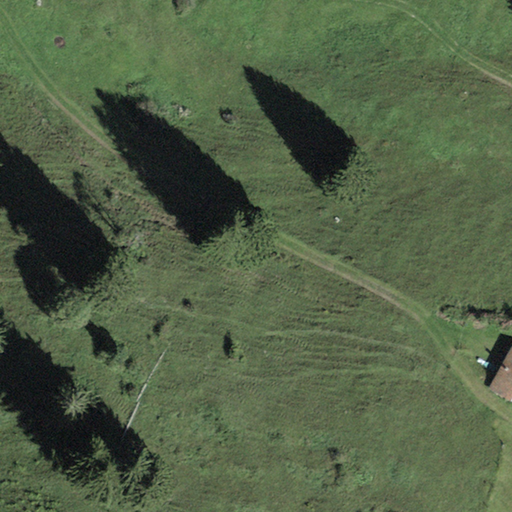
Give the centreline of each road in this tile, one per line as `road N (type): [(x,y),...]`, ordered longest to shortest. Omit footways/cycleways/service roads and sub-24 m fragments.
road 1 (track): [(457,341),(140,163),(0,29)]
road 2 (track): [(511,76),(386,0)]
